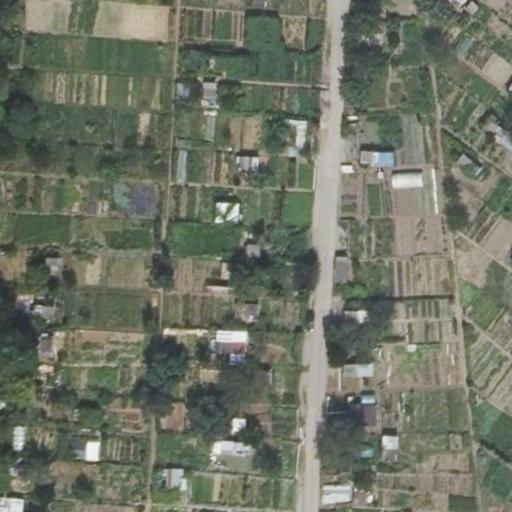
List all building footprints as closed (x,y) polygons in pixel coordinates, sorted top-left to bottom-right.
[(216,106),(217,81),(204,80),(203,105),(216,106)] [(500,125),(490,118),(483,127),(492,135),(500,125)] [(296,120),(292,144),(302,146),(307,122),(296,120)] [(507,131),(500,125),(492,135),(500,140),(507,131)] [(511,132),(508,129),(507,131),(500,140),(511,149),(511,132)] [(465,153),(456,162),(472,178),(481,169),(465,153)] [(423,172),(393,174),(394,188),(423,187),(423,172)] [(239,222),(240,201),(217,200),(216,221),(239,222)] [(349,256),(336,256),(335,282),(348,283),(349,256)] [(370,322),(370,310),(347,310),(347,322),(370,322)] [(221,341),(221,353),(245,352),(245,340),(221,341)] [(345,377),(374,376),(373,362),(345,363),(345,377)] [(375,405),(352,405),(352,413),(352,426),(375,426),(375,405)] [(71,457),(99,459),(101,439),(73,437),(71,457)] [(220,440),(219,453),(246,455),(246,442),(220,440)] [(397,460),(397,448),(385,448),(384,460),(397,460)] [(186,489),(185,468),(166,469),(166,490),(186,489)] [(352,502),(377,503),(378,487),(353,486),(352,502)] [(0,511),(22,511),(23,497),(0,495),(0,511)]
